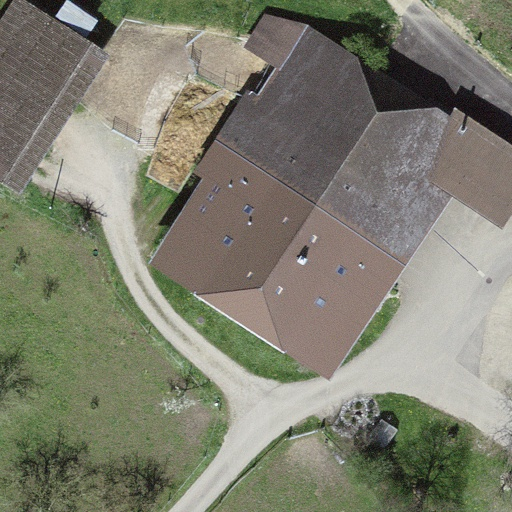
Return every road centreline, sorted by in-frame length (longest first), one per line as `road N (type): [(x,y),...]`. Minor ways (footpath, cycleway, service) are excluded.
road 1 (track): [(263,419),(163,315),(125,257),(113,165),(137,74),(169,52),(228,52),(245,41),(264,8),(279,4),(428,33)]
road 2 (track): [(511,251),(421,341),(364,376),(263,419),(178,511)]
road 3 (track): [(511,101),(398,0)]
